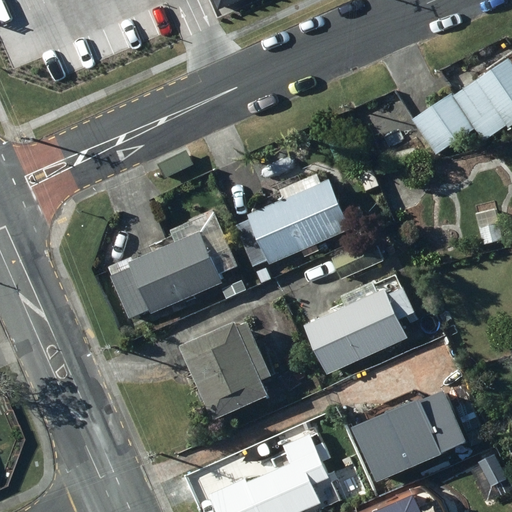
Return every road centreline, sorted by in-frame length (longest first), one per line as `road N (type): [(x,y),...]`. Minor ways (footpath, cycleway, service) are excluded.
road 1 (residential): [(0,190),(433,0)]
road 2 (secondary): [(0,229),(115,498)]
